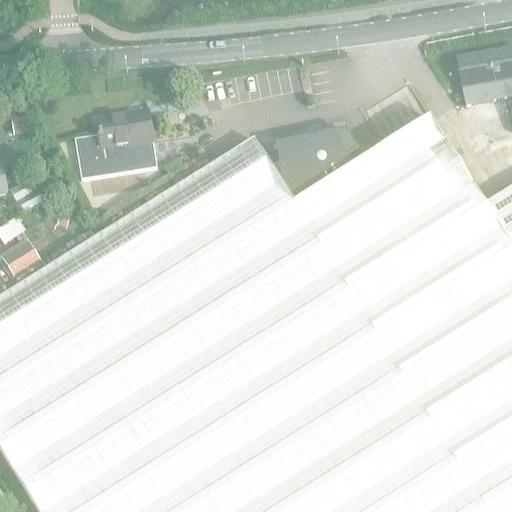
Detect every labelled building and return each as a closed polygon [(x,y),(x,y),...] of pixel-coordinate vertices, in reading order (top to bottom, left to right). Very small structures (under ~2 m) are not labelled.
[(511,50),(456,60),(465,108),(511,99),(511,50)] [(90,141),(76,143),(82,182),(157,171),(153,145),(148,114),(102,121),(102,118),(95,119),(98,137),(99,137),(100,139),(90,141)] [(28,117),(11,120),(14,139),(31,136),(28,117)] [(256,145),(0,303),(0,453),(37,511),(511,511),(511,193),(490,207),(435,123),(296,209),(295,207),(274,173),(256,145)] [(280,169),(274,173),(295,207),(354,170),(349,161),(359,155),(347,134),(276,149),(280,169)] [(38,193),(17,205),(23,216),(44,204),(38,193)] [(62,215),(57,227),(66,231),(71,219),(62,215)] [(0,233),(3,243),(26,235),(21,220),(0,227),(0,233)] [(27,240),(0,257),(0,264),(11,282),(41,263),(27,240)]
